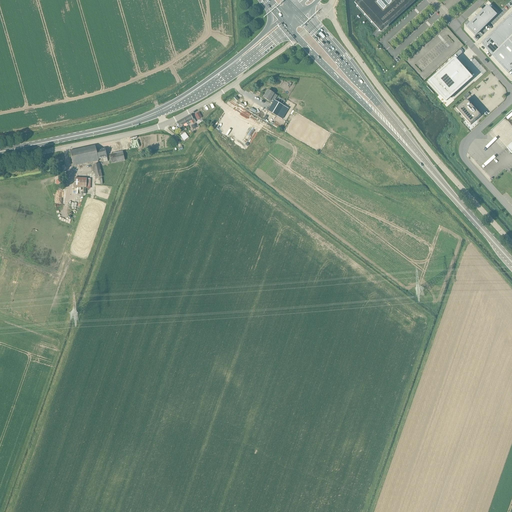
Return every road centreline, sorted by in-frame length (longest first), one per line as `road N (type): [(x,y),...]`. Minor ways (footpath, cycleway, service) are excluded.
road 1 (unclassified): [(511,243),(416,135),(325,11)]
road 2 (residential): [(163,126),(0,161)]
road 3 (secondary): [(0,151),(159,112)]
road 4 (primary): [(411,151),(310,25)]
road 5 (primary): [(297,37),(411,151)]
road 6 (residential): [(297,37),(163,126)]
road 7 (unclassified): [(511,211),(461,151),(511,99)]
road 8 (primary): [(511,262),(411,151)]
